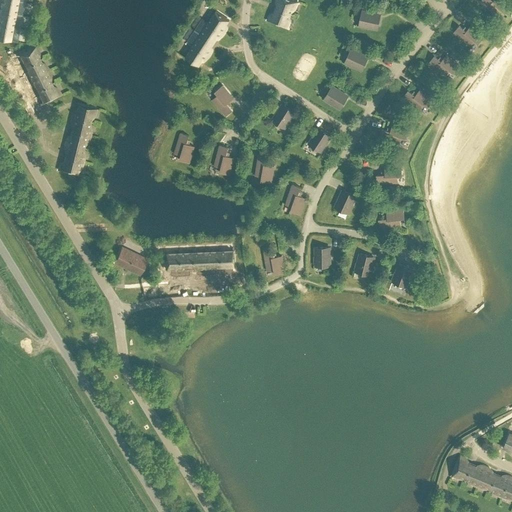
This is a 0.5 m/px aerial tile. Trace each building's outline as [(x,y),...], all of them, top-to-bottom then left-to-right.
[(0,0),(0,4),(2,4),(1,11),(0,10),(0,11),(1,11),(0,15),(0,38),(14,41),(14,40),(10,40),(13,27),(17,28),(17,27),(13,27),(15,14),(19,15),(19,14),(16,14),(18,1),(22,2),(22,1),(18,0),(0,0)] [(274,15),(272,14),(271,15),(269,17),(268,19),(268,20),(289,28),(286,26),(290,14),(294,16),(294,15),(291,14),(295,2),(299,3),(292,0),(277,0),(277,1),(279,2),(277,8),(275,7),(275,8),(277,9),(274,15)] [(493,0),(492,0),(481,0),(481,1),(496,15),(495,17),(501,11),(504,14),(511,6),(511,5),(510,6),(503,0),(493,0)] [(368,27),(377,29),(380,17),(373,16),(374,13),(362,11),(359,25),(361,26),(361,27),(368,28),(368,27)] [(226,29),(226,27),(224,26),(228,20),(216,12),(208,23),(205,21),(208,23),(201,34),(198,32),(197,32),(200,34),(193,45),(190,43),(193,45),(186,57),(198,65),(202,59),(204,61),(205,59),(207,58),(208,57),(209,56),(210,54),(210,53),(211,51),(211,49),(209,48),(213,43),(215,44),(215,43),(213,42),(217,37),(219,38),(220,37),(221,36),(223,35),(224,33),(224,32),(225,30),(226,29)] [(474,41),(478,44),(484,36),(484,35),(484,36),(471,25),(472,25),(471,25),(466,31),(459,25),(454,32),(470,45),(468,47),(469,48),(474,41)] [(40,101),(41,104),(61,94),(58,95),(52,84),(55,82),(52,83),(46,72),(49,70),(46,71),(40,60),(44,58),(43,58),(40,59),(34,48),(38,46),(37,46),(17,56),(18,56),(19,58),(20,60),(22,61),(24,60),(26,66),(25,67),(27,67),(30,72),(27,73),(28,75),(28,77),(29,78),(29,80),(30,81),(31,83),(32,84),(33,85),(35,84),(38,90),(36,91),(37,91),(39,90),(41,96),(39,97),(39,99),(40,101)] [(347,63),(346,64),(353,67),(353,66),(362,70),(367,59),(361,56),(362,54),(351,49),(345,62),(347,63)] [(446,54),(441,61),(434,55),(429,62),(445,75),(444,77),(450,71),(453,73),(460,65),(459,65),(446,55),(447,55),(446,54)] [(223,85),(214,92),(217,95),(211,101),(213,100),(226,116),(233,110),(227,103),(234,98),(233,98),(223,86),(223,85)] [(326,100),(325,101),(331,105),(332,104),(340,109),(346,98),(341,95),(342,92),(332,86),(324,99),(326,100)] [(421,89),(420,89),(415,95),(408,90),(403,97),(420,109),(418,111),(419,112),(424,105),(427,108),(434,99),(433,99),(420,90),(421,89)] [(62,161),(62,163),(65,163),(63,170),(81,175),(81,174),(78,173),(81,161),(84,162),(84,161),(81,160),(84,148),(88,149),(88,148),(84,147),(87,135),(91,136),(91,135),(87,134),(91,122),(94,123),(94,122),(91,121),(94,108),(76,104),(75,107),(75,109),(75,111),(78,112),(76,118),(74,117),(74,118),(76,118),(75,124),(72,124),(71,125),(70,127),(70,128),(69,130),(69,132),(69,133),(69,135),(69,137),(71,137),(70,143),(68,143),(67,144),(69,144),(68,150),(66,150),(65,151),(64,153),(63,154),(63,156),(62,158),(62,159),(62,161)] [(281,111),(279,110),(272,120),(284,128),(286,126),(287,127),(291,121),(290,120),(295,112),(285,105),(281,111)] [(393,124),(390,131),(382,129),(379,137),(399,143),(398,146),(399,146),(402,138),(406,139),(409,129),(408,129),(393,124)] [(317,135),(315,133),(308,144),(321,152),(322,150),(323,151),(327,144),(326,144),(331,136),(321,129),(317,135)] [(175,153),(172,152),(180,155),(179,159),(189,163),(189,162),(194,146),(194,147),(194,146),(186,144),(189,135),(181,133),(175,153)] [(215,165),(212,165),(221,167),(219,172),(230,174),(229,174),(233,158),(234,158),(226,156),(228,147),(220,145),(215,165)] [(253,175),(261,177),(261,181),(271,183),(271,182),(273,166),(274,167),(274,166),(266,164),(267,156),(259,154),(255,175),(253,175)] [(398,176),(402,176),(402,165),(401,165),(401,166),(385,167),(385,166),(384,166),(385,174),(376,175),(377,183),(397,182),(398,185),(398,176)] [(290,211),(300,214),(300,213),(305,198),(306,199),(306,198),(298,195),(301,187),(293,184),(286,204),(284,203),(283,204),(292,206),(290,211)] [(349,211),(350,212),(353,205),(352,205),(356,196),(345,191),(342,197),(340,196),(335,207),(348,213),(349,211)] [(386,210),(387,218),(378,219),(380,227),(400,225),(401,227),(400,219),(405,218),(403,208),(387,210),(386,210)] [(226,265),(226,268),(229,268),(231,269),(233,269),(234,269),(233,246),(232,247),(232,250),(219,251),(219,247),(219,251),(206,251),(206,248),(205,248),(205,251),(193,252),(193,248),(192,248),(192,252),(179,253),(179,249),(179,253),(165,253),(166,268),(173,268),(173,270),(175,271),(177,271),(178,271),(180,271),(182,271),(183,271),(185,270),(187,270),(187,267),(193,267),(193,269),(193,267),(200,267),(200,269),(201,270),(203,270),(205,270),(207,270),(208,270),(210,270),(212,269),(213,268),(213,266),(219,266),(220,268),(220,266),(226,265)] [(330,254),(327,254),(327,247),(315,247),(315,256),(314,256),(314,264),(315,264),(315,266),(330,266),(330,254)] [(115,262),(140,273),(146,260),(122,248),(115,262)] [(282,255),(274,257),(272,248),(264,250),(267,270),(265,271),(274,270),(274,274),(285,272),(284,272),(281,256),(282,256),(282,255)] [(373,263),(370,263),(372,256),(360,253),(358,262),(356,262),(354,269),(356,269),(355,271),(370,275),(373,263)] [(410,275),(408,274),(410,268),(399,264),(396,272),(394,272),(392,279),(393,279),(392,281),(406,287),(410,275)] [(465,463),(466,461),(465,460),(463,458),(461,457),(460,457),(452,478),(454,475),(466,479),(464,483),(465,483),(466,480),(478,484),(476,488),(477,488),(478,485),(490,489),(489,493),(491,490),(503,495),(501,498),(502,498),(503,495),(511,498),(511,478),(510,477),(508,477),(507,476),(505,476),(503,476),(502,478),(497,476),(497,474),(496,476),(490,473),(491,471),(490,470),(488,469),(487,468),(485,467),(484,467),(482,466),(480,466),(479,466),(478,468),(472,466),(473,464),(472,464),(471,465),(465,463)]
